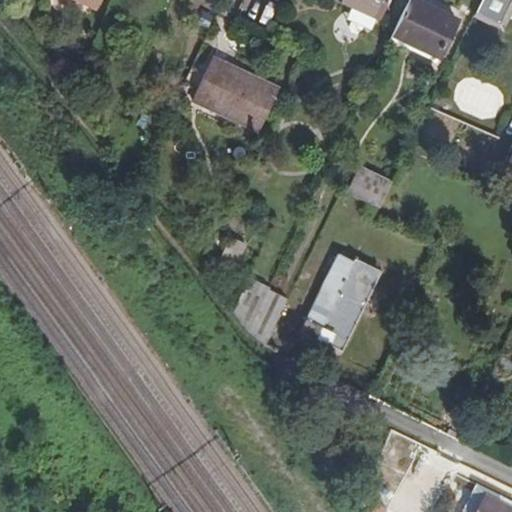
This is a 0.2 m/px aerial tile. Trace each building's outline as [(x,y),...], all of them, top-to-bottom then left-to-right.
[(76,0),(95,9),(99,0),(76,0)] [(380,20),(389,0),(335,0),(379,20),(380,20)] [(439,58),(457,21),(413,0),(408,0),(392,35),(438,58),(439,58)] [(511,0),(482,0),(476,15),(503,29),(511,10),(511,0)] [(208,28),(214,15),(204,10),(198,23),(208,28)] [(278,90),(214,60),(194,100),(259,131),(278,90)] [(511,143),(495,186),(511,192),(511,143)] [(380,209),(391,186),(359,170),(348,192),(380,209)] [(246,245),(232,238),(221,262),(234,269),(246,245)] [(302,332),(310,335),(304,347),(297,344),(289,359),(290,360),(305,367),(318,338),(342,350),(379,271),(356,259),(354,263),(336,254),(300,331),(302,332)] [(249,333),(264,301),(243,290),(232,313),(249,333)] [(304,347),(310,335),(302,332),(297,344),(304,347)] [(392,472),(381,467),(375,480),(385,485),(392,472)] [(511,511),(483,496),(473,511),(511,511)]
